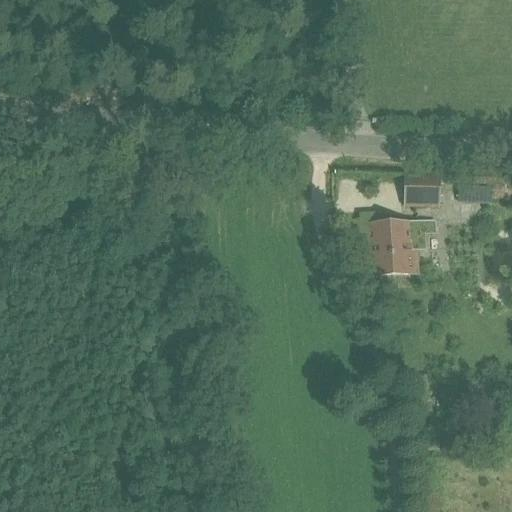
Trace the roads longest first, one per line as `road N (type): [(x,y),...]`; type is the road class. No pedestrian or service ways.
road 1 (tertiary): [(511,153),(0,111)]
road 2 (track): [(400,511),(388,378),(331,263),(321,213),(325,143)]
road 3 (track): [(357,146),(344,0)]
